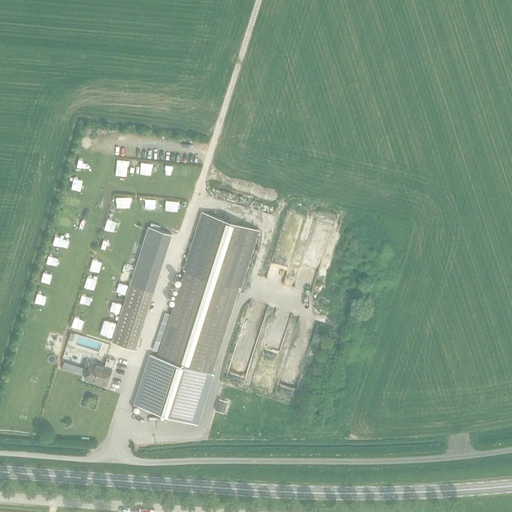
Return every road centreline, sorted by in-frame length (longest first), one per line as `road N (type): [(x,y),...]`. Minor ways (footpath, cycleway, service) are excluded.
road 1 (unclassified): [(0,452),(390,461),(511,447)]
road 2 (secondary): [(0,472),(285,492),(511,485)]
road 3 (unclassified): [(208,511),(0,496)]
